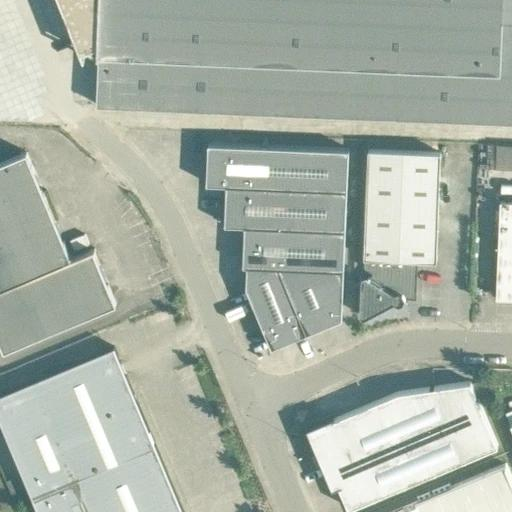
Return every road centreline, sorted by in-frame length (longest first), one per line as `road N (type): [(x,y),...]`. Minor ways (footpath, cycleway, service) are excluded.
road 1 (unclassified): [(255,408),(153,174),(98,125),(46,102),(1,0)]
road 2 (unclassified): [(255,408),(373,353),(429,344),(511,347)]
